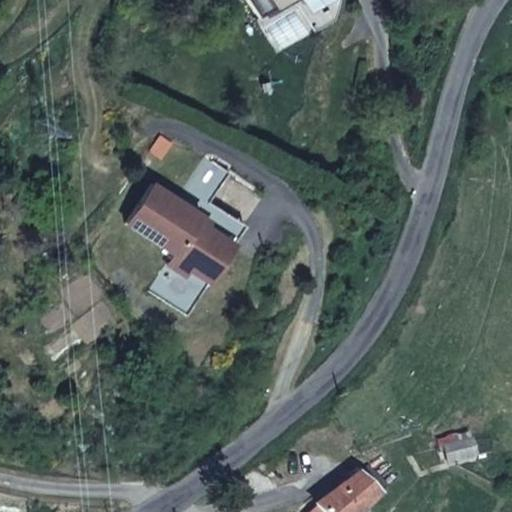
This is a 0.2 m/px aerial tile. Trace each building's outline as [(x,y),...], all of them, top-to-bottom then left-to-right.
[(250,0),(260,16),(285,0),(250,0)] [(261,18),(290,0),(285,0),(260,16),(261,18)] [(212,195),(228,171),(205,157),(189,181),(192,182),(212,195)] [(231,243),(196,220),(199,214),(180,201),(152,183),(126,223),(171,253),(172,254),(170,257),(206,282),(231,243)] [(231,243),(244,225),(189,189),(180,201),(199,214),(196,220),(231,243)] [(184,315),(206,282),(170,257),(172,254),(171,253),(146,290),(184,315)] [(457,443),(469,440),(467,432),(455,435),(457,443)] [(473,456),(469,440),(457,443),(444,446),(448,462),(473,456)] [(359,511),(384,489),(381,486),(365,468),(360,471),(314,506),(314,507),(318,511),(359,511)]
